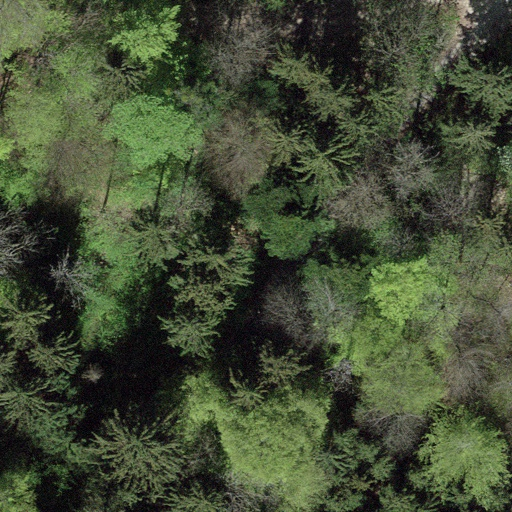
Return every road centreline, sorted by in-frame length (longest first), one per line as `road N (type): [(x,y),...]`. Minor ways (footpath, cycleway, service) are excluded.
road 1 (track): [(183,511),(222,370),(292,264),(450,78),(483,25),(479,0)]
road 2 (track): [(0,31),(352,0)]
